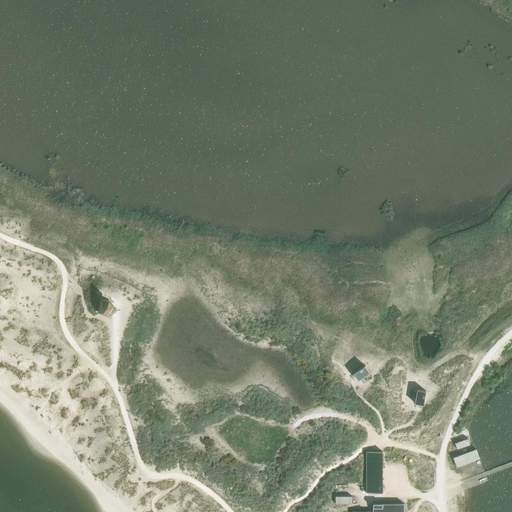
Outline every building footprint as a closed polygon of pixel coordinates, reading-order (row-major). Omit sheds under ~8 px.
[(356,378),(359,381),(370,374),(365,366),(354,374),(356,378)] [(417,390),(415,404),(419,405),(424,406),(426,392),(417,390)] [(455,444),(457,451),(471,446),(469,440),(455,444)] [(477,450),(454,459),(457,469),(480,460),(477,450)] [(372,453),(367,453),(367,494),(383,494),(383,453),(372,453)] [(353,505),(353,497),(336,498),(336,506),(353,505)]
